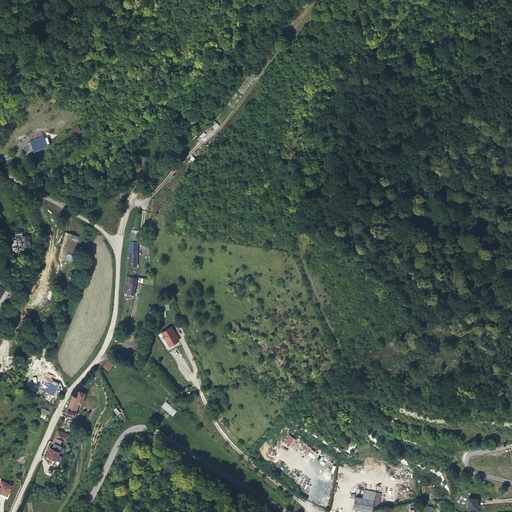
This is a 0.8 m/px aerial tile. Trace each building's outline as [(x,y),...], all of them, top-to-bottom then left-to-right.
[(71,136),(80,130),(77,126),(68,131),(71,136)] [(41,132),(29,136),(34,149),(45,145),(45,144),(49,143),(47,137),(43,138),(41,132)] [(18,234),(16,229),(11,231),(15,251),(21,249),(20,245),(25,243),(23,233),(18,234)] [(70,261),(76,238),(64,234),(57,258),(70,261)] [(130,243),(128,268),(134,269),(136,244),(132,243),(130,243)] [(138,281),(128,279),(125,294),(134,296),(138,281)] [(10,291),(5,288),(0,297),(0,305),(1,306),(10,291)] [(160,331),(167,346),(177,341),(170,326),(160,331)] [(107,360),(102,366),(109,370),(113,364),(107,360)] [(50,394),(54,384),(44,379),(39,389),(50,394)] [(68,413),(74,416),(83,396),(80,395),(79,398),(76,397),(68,413)] [(41,407),(38,416),(44,418),(47,410),(41,407)] [(305,447),(296,441),(297,440),(289,435),(285,441),(302,452),(305,447)] [(47,454),(56,459),(60,451),(50,447),(47,454)] [(9,491),(11,486),(1,482),(0,484),(0,492),(2,494),(7,496),(9,491)] [(357,494),(355,507),(374,510),(376,497),(357,494)]
